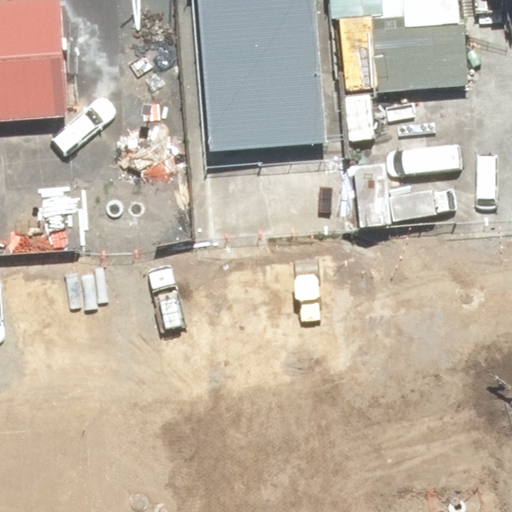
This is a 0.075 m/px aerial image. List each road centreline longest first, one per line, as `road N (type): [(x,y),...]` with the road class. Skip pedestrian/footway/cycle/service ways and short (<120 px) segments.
road 1 (residential): [(115,315),(402,291)]
road 2 (residential): [(402,291),(444,511)]
road 3 (residential): [(134,511),(115,315)]
